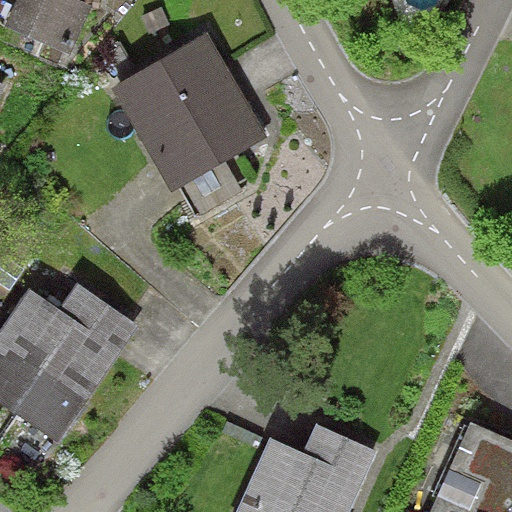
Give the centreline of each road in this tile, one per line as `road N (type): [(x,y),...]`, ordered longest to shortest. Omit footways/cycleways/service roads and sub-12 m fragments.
road 1 (residential): [(88,511),(393,159)]
road 2 (residential): [(511,314),(445,239),(393,159)]
road 3 (residential): [(496,0),(453,89),(393,159)]
road 4 (residential): [(393,159),(307,42),(289,0)]
